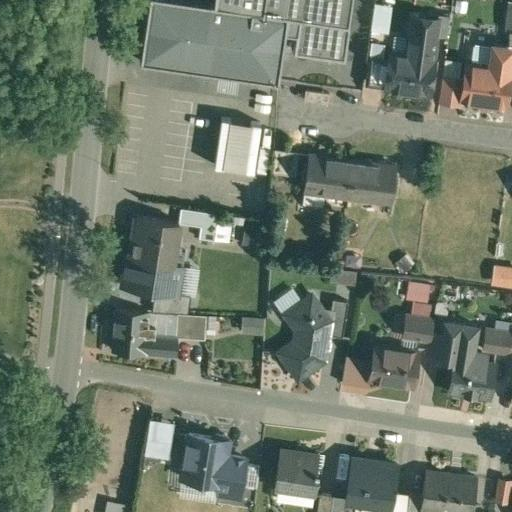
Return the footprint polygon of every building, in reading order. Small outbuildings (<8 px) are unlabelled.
[(353,0),(215,0),(215,2),(199,0),(150,0),(141,60),(280,80),(287,30),(297,32),(295,49),(346,56),(353,0)] [(394,30),(396,3),(378,2),(376,29),(394,30)] [(451,14),(439,13),(438,18),(436,32),(438,32),(449,33),(451,14)] [(410,35),(408,52),(414,53),(409,89),(431,92),(436,56),(435,56),(438,32),(436,32),(438,18),(413,15),(412,20),(408,23),(407,31),(410,35)] [(511,48),(494,47),(492,66),(464,62),(462,78),(460,77),(458,95),(508,102),(511,70),(511,67),(511,56),(511,48)] [(414,53),(408,52),(390,50),(389,59),(386,84),(385,86),(409,89),(414,53)] [(389,59),(370,56),(366,81),(386,84),(389,59)] [(458,77),(460,60),(445,58),(442,75),(458,77)] [(442,75),(439,99),(457,102),(458,95),(460,77),(458,77),(442,75)] [(215,167),(271,169),(273,119),(217,117),(215,167)] [(299,149),(276,147),(274,169),(297,172),(299,149)] [(354,158),(310,151),(306,185),(349,191),(354,158)] [(396,164),(354,158),(349,191),(391,197),(396,164)] [(219,212),(187,207),(185,222),(200,224),(217,227),(219,212)] [(177,222),(139,217),(136,233),(134,233),(130,260),(166,265),(168,249),(174,250),(177,222)] [(217,227),(200,224),(198,237),(215,240),(217,227)] [(258,230),(244,228),(241,243),(256,246),(258,230)] [(430,283),(410,279),(406,297),(426,301),(430,283)] [(313,293),(287,311),(298,326),(296,339),(281,350),(299,375),(325,357),(329,332),(333,307),(332,307),(322,305),(313,293)] [(349,299),(334,297),(332,307),(333,307),(329,332),(343,335),(349,299)] [(177,335),(155,334),(156,324),(148,324),(149,312),(117,309),(114,349),(176,353),(177,335)] [(207,318),(177,316),(177,331),(191,332),(191,339),(206,340),(207,318)] [(433,320),(405,316),(400,347),(415,349),(417,338),(430,340),(433,320)] [(264,333),(265,321),(246,318),(245,331),(264,333)] [(475,340),(462,338),(464,323),(445,319),(440,355),(456,357),(451,388),(475,392),(475,394),(490,396),(496,362),(485,360),(486,352),(474,350),(475,340)] [(511,331),(511,330),(486,326),(483,347),(509,351),(511,332),(511,331)] [(400,347),(378,344),(376,357),(373,378),(413,384),(419,350),(415,349),(400,347)] [(347,353),(341,389),(370,394),(373,378),(376,357),(347,353)] [(173,421),(150,418),(145,454),(168,457),(173,421)] [(214,436),(190,432),(183,475),(221,481),(225,452),(227,453),(229,438),(227,435),(217,433),(214,436)] [(319,453),(282,448),(277,483),(317,488),(320,467),(317,467),(319,453)] [(227,453),(225,452),(221,481),(219,492),(240,495),(247,456),(227,453)] [(381,462),(354,457),(347,496),(348,496),(349,493),(392,499),(391,503),(392,503),(398,462),(381,460),(381,462)] [(472,511),(478,477),(428,470),(425,494),(423,508),(425,508),(455,511),(472,511)] [(511,479),(500,477),(497,497),(509,499),(511,479)] [(334,494),(323,492),(320,511),(331,511),(333,499),(334,494)] [(425,494),(411,492),(408,511),(424,511),(425,508),(423,508),(425,494)] [(129,511),(131,504),(108,499),(105,511),(129,511)] [(344,511),(347,500),(333,499),(331,511),(344,511)]
